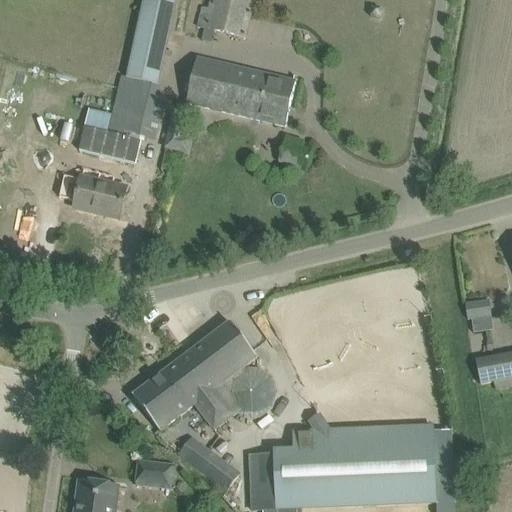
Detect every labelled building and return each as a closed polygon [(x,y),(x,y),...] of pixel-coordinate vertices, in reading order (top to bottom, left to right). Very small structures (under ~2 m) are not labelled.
[(156,98),(173,22),(177,0),(143,0),(126,80),(123,79),(113,125),(156,136),(164,100),(156,98)] [(211,0),(210,8),(201,7),(196,28),(199,28),(246,40),(255,0),(300,0),(298,23),(297,33),(295,47),(326,50),(332,0),(211,0)] [(286,128),(291,109),(296,86),(261,78),(263,70),(251,67),(250,74),(197,62),(187,104),(286,128)] [(302,149),(303,144),(286,139),(285,144),(279,163),(306,172),(312,152),(302,149)] [(119,220),(124,201),(126,190),(82,180),(75,210),(92,214),(93,210),(119,217),(118,220),(119,220)] [(472,318),(492,316),(490,303),(470,305),(472,318)] [(186,330),(214,314),(208,304),(180,320),(186,330)] [(255,360),(241,342),(229,326),(134,398),(160,433),(194,407),(197,405),(200,410),(207,420),(230,401),(231,409),(244,419),(259,418),(272,409),(278,394),(272,378),(260,370),(243,369),(255,360)] [(482,385),(511,380),(511,354),(478,360),(482,385)] [(251,501),(276,500),(276,511),(293,511),(294,511),(437,507),(434,427),(293,433),(293,455),(249,457),(251,501)] [(198,448),(189,469),(236,489),(245,468),(198,448)] [(174,491),(177,467),(139,463),(137,487),(174,491)] [(116,511),(117,507),(120,487),(79,482),(74,511),(116,511)]
